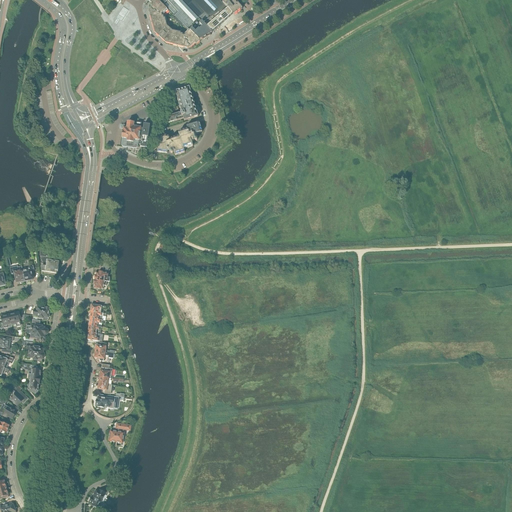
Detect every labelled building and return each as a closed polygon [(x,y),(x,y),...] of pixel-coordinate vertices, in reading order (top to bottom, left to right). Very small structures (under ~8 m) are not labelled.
[(149,11),(150,15),(153,26),(165,22),(164,19),(163,19),(163,17),(162,17),(161,15),(167,9),(157,0),(156,0),(153,3),(155,4),(150,9),(150,10),(149,11)] [(157,0),(167,9),(168,10),(174,15),(176,18),(177,18),(178,20),(179,20),(180,21),(180,22),(183,24),(189,31),(199,40),(201,39),(202,40),(210,36),(209,35),(212,33),(212,32),(209,29),(202,21),(208,16),(209,18),(226,7),(222,3),(219,0),(157,0)] [(233,0),(225,0),(222,3),(226,7),(227,7),(233,14),(233,15),(234,14),(235,15),(236,13),(237,13),(240,11),(242,9),(235,1),(234,1),(233,0)] [(208,16),(202,21),(209,29),(212,32),(219,26),(233,14),(227,7),(226,7),(209,18),(208,16)] [(165,22),(153,26),(155,33),(159,36),(159,37),(162,39),(166,43),(173,45),(176,33),(172,32),(166,27),(165,22)] [(176,33),(173,45),(184,47),(183,48),(187,49),(188,48),(189,48),(194,43),(196,44),(199,40),(189,31),(184,37),(182,36),(182,35),(180,35),(180,34),(176,33)] [(180,113),(166,117),(168,124),(183,119),(184,121),(198,116),(189,87),(182,89),(182,87),(178,89),(178,90),(175,91),(181,113),(180,113)] [(121,144),(121,145),(122,145),(122,146),(122,147),(123,147),(124,147),(126,148),(133,149),(135,149),(136,149),(137,148),(138,147),(138,146),(138,144),(141,145),(140,146),(140,147),(147,148),(147,147),(150,125),(141,124),(140,124),(138,124),(138,123),(137,123),(129,122),(127,122),(127,124),(127,126),(123,125),(123,128),(123,129),(122,138),(122,143),(121,144)] [(194,135),(197,134),(202,132),(199,123),(186,127),(187,130),(178,133),(179,137),(170,139),(170,140),(169,140),(169,137),(159,136),(157,152),(167,153),(168,151),(169,151),(170,152),(170,153),(171,153),(172,153),(173,152),(173,151),(175,155),(184,152),(184,149),(193,146),(191,142),(194,141),(193,140),(194,140),(194,141),(195,141),(196,141),(197,141),(197,140),(197,139),(197,138),(196,138),(195,138),(194,135)] [(42,271),(57,274),(58,268),(59,262),(58,262),(58,259),(59,259),(61,258),(62,253),(60,252),(56,251),(53,252),(53,251),(49,250),(48,249),(46,248),(45,249),(42,249),(40,250),(40,255),(41,256),(40,263),(47,264),(46,267),(43,266),(42,271)] [(16,283),(21,282),(22,282),(25,282),(23,270),(22,266),(18,267),(18,266),(10,268),(11,276),(15,275),(16,283)] [(25,282),(28,281),(29,280),(33,279),(32,271),(34,271),(33,266),(28,267),(29,269),(23,270),(25,282)] [(94,277),(94,278),(94,279),(94,280),(107,282),(110,282),(110,278),(108,278),(109,274),(103,273),(103,272),(99,271),(99,272),(96,272),(95,276),(94,277)] [(94,281),(93,283),(94,284),(94,288),(96,288),(96,289),(100,289),(103,289),(106,290),(106,286),(107,282),(94,280),(94,281)] [(90,311),(90,312),(104,314),(104,313),(101,313),(101,309),(106,310),(106,307),(91,305),(91,308),(90,308),(89,310),(90,311)] [(34,309),(33,316),(38,317),(38,318),(40,318),(43,319),(43,320),(46,321),(47,321),(47,320),(48,320),(48,319),(48,318),(49,318),(49,317),(50,317),(50,316),(50,315),(50,314),(49,314),(50,308),(45,307),(44,308),(44,309),(40,309),(39,308),(38,307),(37,308),(37,309),(34,309)] [(13,313),(8,314),(11,324),(11,327),(12,327),(11,325),(16,324),(16,326),(20,325),(20,322),(19,320),(20,319),(21,319),(20,317),(21,316),(20,312),(14,314),(13,313)] [(103,316),(104,314),(90,312),(91,312),(90,315),(89,316),(89,317),(90,318),(90,319),(103,320),(102,320),(103,316)] [(0,319),(0,320),(1,320),(2,320),(3,326),(4,327),(5,328),(11,327),(11,324),(8,314),(2,316),(2,317),(1,317),(0,317),(0,319)] [(104,321),(103,320),(90,319),(89,322),(88,322),(88,324),(89,325),(89,326),(108,328),(97,327),(98,323),(104,324),(104,321)] [(27,325),(26,329),(30,330),(30,334),(31,334),(31,338),(35,338),(37,338),(37,341),(42,341),(45,342),(46,335),(47,334),(48,334),(48,331),(48,330),(47,330),(44,329),(44,328),(42,327),(42,326),(39,326),(40,323),(40,322),(33,321),(32,322),(32,326),(27,325)] [(88,333),(99,334),(101,334),(101,330),(107,331),(108,328),(89,326),(89,329),(87,329),(87,331),(88,332),(88,333)] [(99,338),(99,334),(88,333),(89,333),(87,334),(87,336),(88,337),(88,340),(98,341),(100,341),(100,338),(99,338)] [(3,338),(0,338),(0,343),(9,345),(10,342),(12,341),(14,337),(4,335),(3,338)] [(9,348),(9,345),(0,343),(0,349),(2,350),(1,353),(12,354),(12,349),(9,348)] [(95,346),(95,349),(96,349),(95,351),(109,353),(110,351),(107,351),(105,351),(106,347),(103,346),(99,346),(96,345),(96,346),(95,346)] [(27,351),(27,354),(27,357),(34,358),(33,360),(37,360),(37,362),(42,363),(42,359),(43,359),(44,358),(44,356),(44,354),(43,354),(43,350),(39,349),(39,348),(34,347),(26,346),(25,351),(27,351)] [(94,354),(94,356),(94,357),(94,358),(100,358),(100,361),(103,361),(104,355),(109,356),(108,357),(113,358),(114,354),(111,354),(109,353),(95,351),(95,354),(94,354)] [(0,366),(4,368),(6,369),(8,364),(9,362),(12,363),(13,359),(6,356),(5,359),(0,356),(0,366)] [(0,375),(1,376),(3,372),(8,373),(9,370),(6,369),(4,368),(0,366),(0,375)] [(99,372),(99,373),(100,374),(100,377),(112,379),(113,378),(113,376),(112,376),(113,369),(109,369),(102,367),(101,371),(100,371),(99,372)] [(29,374),(28,378),(40,380),(41,375),(40,375),(41,370),(32,369),(31,371),(30,371),(30,374),(29,374)] [(40,385),(40,380),(28,378),(28,379),(30,379),(30,385),(28,385),(27,389),(30,392),(33,392),(33,393),(38,393),(39,384),(40,385)] [(97,386),(97,387),(98,388),(98,389),(104,390),(104,394),(111,395),(112,385),(111,385),(112,385),(99,383),(99,386),(97,386)] [(28,399),(26,397),(19,391),(21,389),(18,386),(8,397),(11,400),(11,399),(18,406),(22,402),(23,403),(28,399)] [(97,400),(96,405),(97,406),(97,407),(104,408),(104,406),(108,407),(108,408),(113,409),(114,402),(118,403),(118,397),(99,394),(99,398),(98,397),(98,400),(97,400)] [(0,396),(0,401),(3,403),(2,405),(3,405),(2,406),(0,410),(0,411),(4,414),(3,415),(7,417),(7,418),(10,420),(11,418),(12,419),(13,418),(14,418),(15,416),(15,415),(15,414),(17,412),(15,411),(11,409),(5,406),(8,402),(4,399),(0,396)] [(0,431),(1,432),(1,431),(6,433),(9,425),(0,422),(0,431)] [(124,433),(123,433),(123,430),(127,430),(128,425),(117,424),(116,429),(116,432),(111,431),(109,441),(122,443),(124,433)] [(0,499),(7,497),(8,497),(8,495),(6,488),(0,489),(0,499)] [(92,495),(91,497),(101,502),(104,495),(107,496),(108,494),(108,493),(109,491),(107,490),(106,492),(100,490),(99,489),(98,491),(96,490),(94,494),(93,493),(92,495)] [(89,498),(88,500),(89,502),(89,503),(92,504),(91,506),(95,507),(95,508),(96,509),(97,508),(98,509),(99,507),(104,509),(105,510),(107,506),(106,505),(105,505),(106,504),(104,503),(101,502),(91,497),(91,498),(89,498)] [(0,506),(0,509),(1,511),(15,511),(12,503),(3,506),(2,508),(0,506)]
